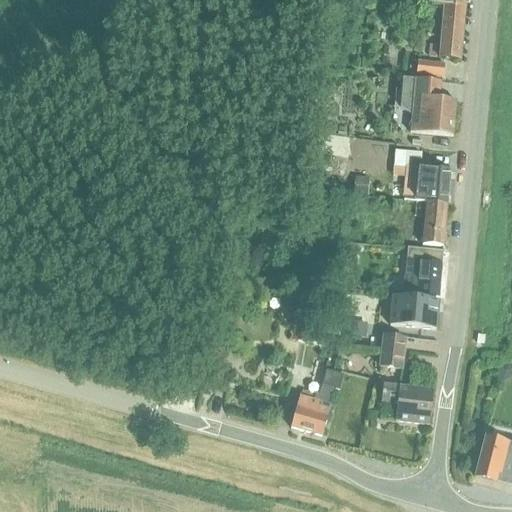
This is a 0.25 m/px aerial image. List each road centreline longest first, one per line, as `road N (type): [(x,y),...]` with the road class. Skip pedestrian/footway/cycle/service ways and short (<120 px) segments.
road 1 (tertiary): [(427,500),(461,308),(489,0)]
road 2 (tertiary): [(427,500),(372,485),(313,455),(0,370)]
